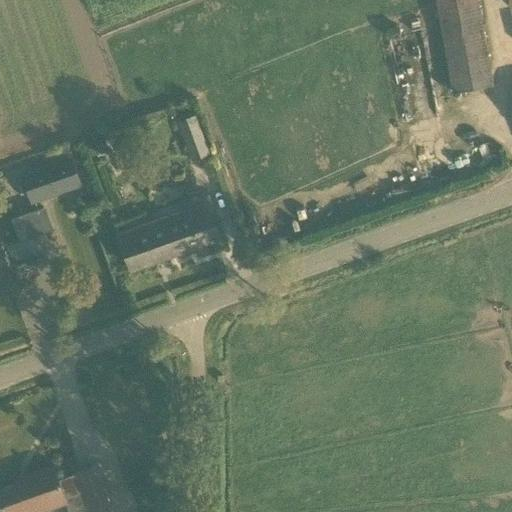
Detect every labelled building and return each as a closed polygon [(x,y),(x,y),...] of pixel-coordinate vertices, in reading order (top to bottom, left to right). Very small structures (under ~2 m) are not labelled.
[(476,0),(456,0),(437,4),(454,92),(492,85),(476,0)] [(195,114),(178,120),(189,151),(207,144),(195,114)] [(70,159),(65,146),(42,155),(47,167),(25,175),(33,200),(80,184),(72,159),(70,159)] [(130,267),(219,236),(202,189),(180,197),(189,220),(122,243),(130,267)] [(44,207),(21,215),(30,237),(52,230),(44,207)] [(19,241),(12,244),(18,261),(36,255),(30,237),(19,241)] [(67,499),(83,494),(89,510),(111,502),(98,465),(77,472),(77,474),(59,480),(53,466),(17,479),(18,483),(0,489),(0,498),(5,511),(41,511),(68,503),(67,499)]
